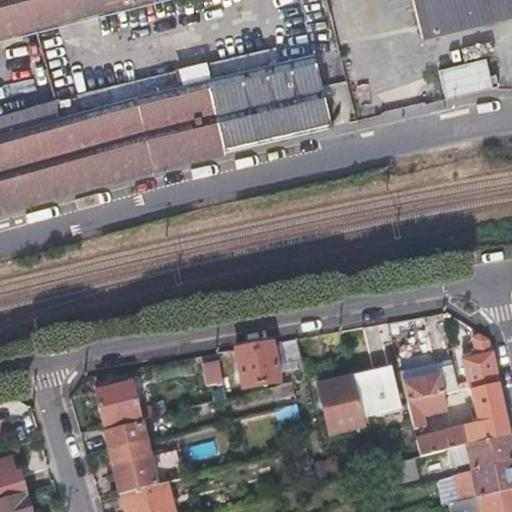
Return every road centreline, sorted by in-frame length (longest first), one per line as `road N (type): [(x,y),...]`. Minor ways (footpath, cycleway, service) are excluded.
road 1 (unclassified): [(0,244),(511,118)]
road 2 (residential): [(498,277),(34,361)]
road 3 (residential): [(77,511),(34,361)]
